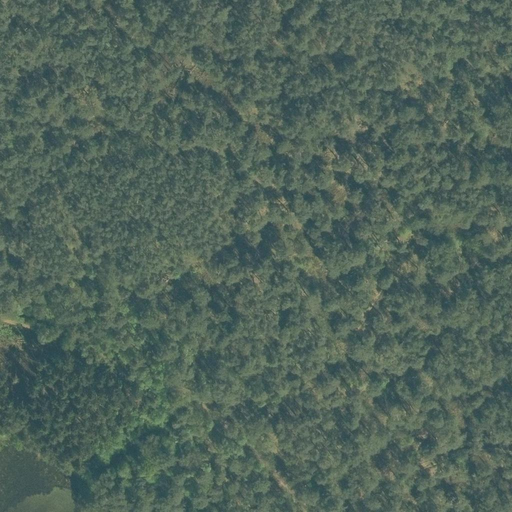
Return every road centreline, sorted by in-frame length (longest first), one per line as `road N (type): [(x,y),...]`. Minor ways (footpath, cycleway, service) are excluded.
road 1 (track): [(0,319),(195,395),(309,511)]
road 2 (track): [(332,511),(441,452),(511,447)]
